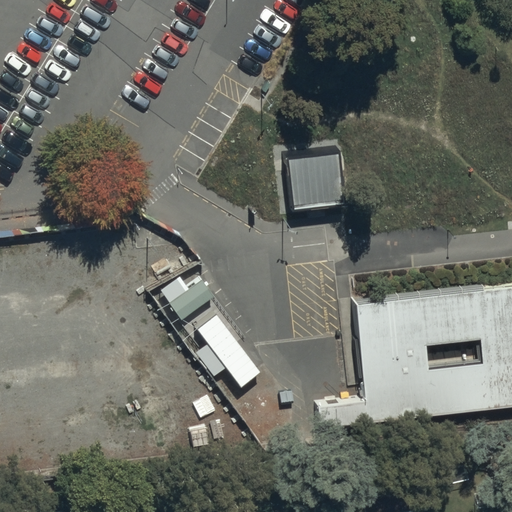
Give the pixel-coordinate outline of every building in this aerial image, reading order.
[(211,48),(255,77),(299,0),(230,0),(237,4),(211,48)] [(335,146),(282,152),(288,206),(342,199),(335,146)] [(511,149),(501,166),(511,173),(511,149)] [(157,284),(177,313),(210,290),(199,273),(185,283),(177,271),(157,284)] [(511,283),(349,302),(363,422),(511,405),(511,283)] [(222,362),(237,381),(257,365),(214,308),(208,312),(193,323),(204,339),(193,347),(210,371),(222,362)]
